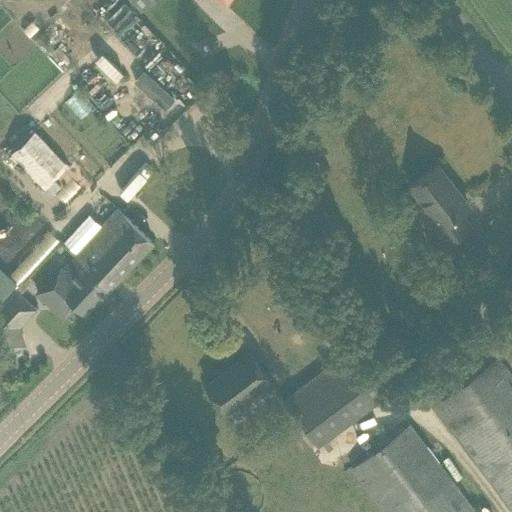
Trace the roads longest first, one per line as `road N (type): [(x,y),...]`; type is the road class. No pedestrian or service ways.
road 1 (tertiary): [(0,439),(193,249),(241,187),(313,0)]
road 2 (unclassified): [(511,96),(439,0)]
